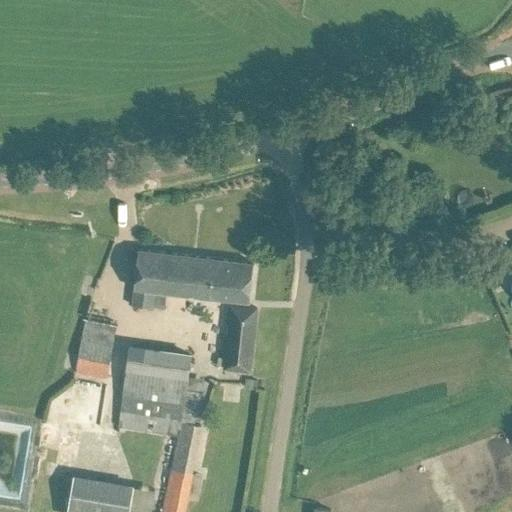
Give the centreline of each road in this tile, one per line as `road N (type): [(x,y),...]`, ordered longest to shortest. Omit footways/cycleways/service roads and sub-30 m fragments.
road 1 (tertiary): [(0,183),(121,173),(281,132)]
road 2 (unclassified): [(269,511),(308,234)]
road 3 (tertiary): [(281,132),(511,51)]
road 4 (residential): [(308,234),(449,239),(511,222)]
